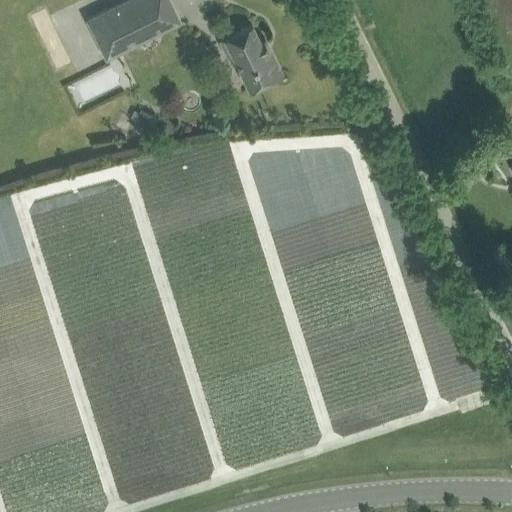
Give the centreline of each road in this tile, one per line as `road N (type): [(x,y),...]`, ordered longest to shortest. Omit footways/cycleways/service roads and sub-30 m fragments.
road 1 (unclassified): [(511,360),(338,0)]
road 2 (tertiary): [(270,511),(387,493),(511,494)]
